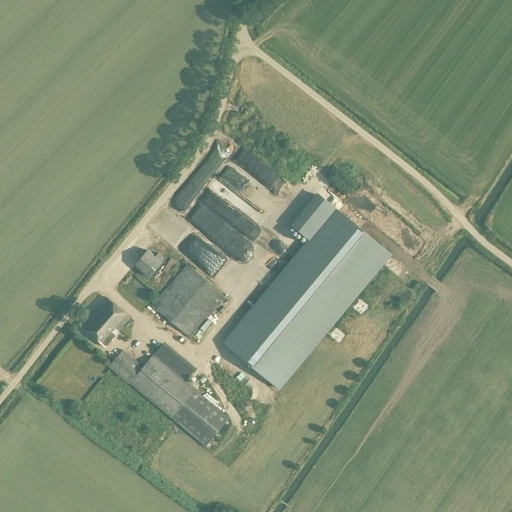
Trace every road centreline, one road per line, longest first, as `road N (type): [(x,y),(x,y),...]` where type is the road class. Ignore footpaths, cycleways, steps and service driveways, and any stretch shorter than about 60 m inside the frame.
road 1 (unclassified): [(0,401),(199,157),(214,133),(238,48)]
road 2 (unclassified): [(511,270),(383,149),(255,52),(238,48)]
